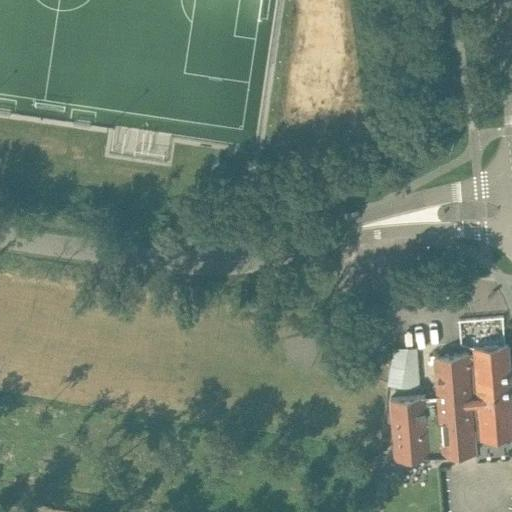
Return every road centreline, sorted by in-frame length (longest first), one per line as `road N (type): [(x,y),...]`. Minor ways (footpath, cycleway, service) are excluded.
road 1 (unclassified): [(287,250),(184,264),(0,237)]
road 2 (unclassified): [(511,184),(389,205),(287,250)]
road 3 (unclassified): [(287,250),(356,236),(511,226)]
